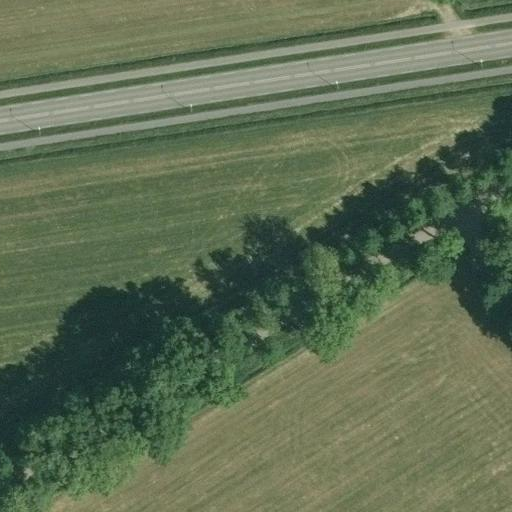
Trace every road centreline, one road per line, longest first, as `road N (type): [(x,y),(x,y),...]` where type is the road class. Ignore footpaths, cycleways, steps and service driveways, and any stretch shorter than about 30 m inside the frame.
road 1 (unclassified): [(511,182),(0,486)]
road 2 (primary): [(0,124),(511,46)]
